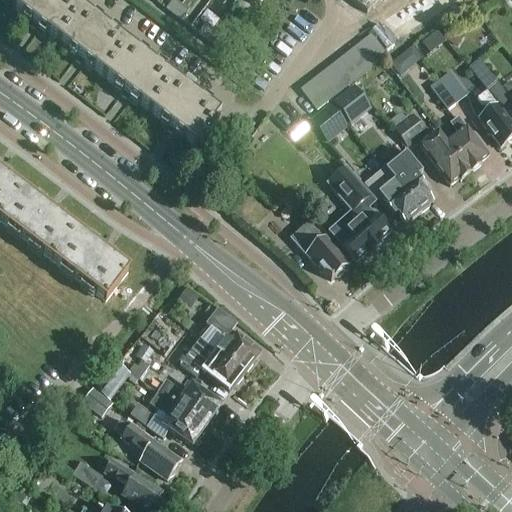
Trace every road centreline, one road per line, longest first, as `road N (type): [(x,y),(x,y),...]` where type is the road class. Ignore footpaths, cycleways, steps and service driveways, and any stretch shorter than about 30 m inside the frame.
road 1 (secondary): [(0,93),(226,270)]
road 2 (residential): [(511,205),(331,348)]
road 3 (residential): [(215,511),(317,362)]
road 4 (residential): [(329,0),(329,21),(254,121)]
road 5 (secondary): [(317,362),(418,459)]
road 6 (secondary): [(511,330),(418,425)]
road 7 (secondary): [(331,348),(289,309),(226,270)]
road 8 (secondary): [(226,270),(244,300),(317,362)]
